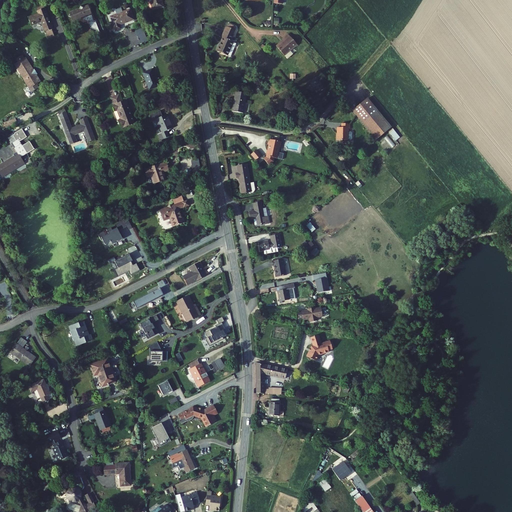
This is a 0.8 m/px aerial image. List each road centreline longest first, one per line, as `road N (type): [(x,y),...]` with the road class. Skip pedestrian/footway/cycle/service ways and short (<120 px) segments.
road 1 (tertiary): [(229,238),(248,355),(237,511)]
road 2 (tertiary): [(191,30),(229,238)]
road 3 (residential): [(229,238),(103,303),(34,311)]
road 4 (residential): [(28,315),(69,391),(88,467)]
road 5 (residential): [(191,30),(73,94)]
